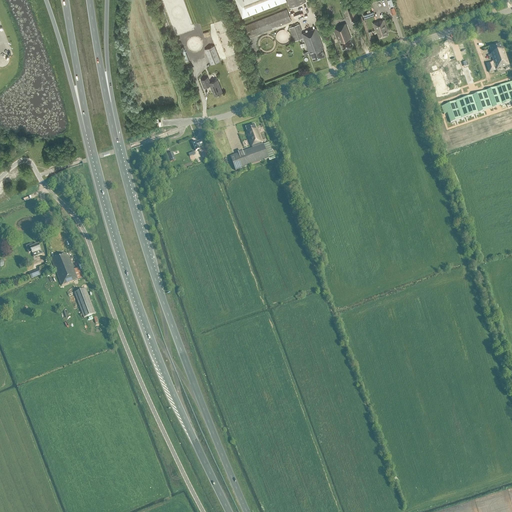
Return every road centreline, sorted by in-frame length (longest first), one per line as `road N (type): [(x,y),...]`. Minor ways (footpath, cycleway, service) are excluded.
road 1 (unclassified): [(203,511),(136,373),(76,218),(30,163),(17,163),(0,179)]
road 2 (trunk): [(89,135),(148,331),(229,511)]
road 3 (trunk): [(246,511),(159,291),(115,138)]
road 4 (unclassified): [(184,122),(239,112),(511,10)]
road 5 (trunk): [(46,0),(89,135)]
road 6 (trunk): [(115,138),(90,0)]
road 7 (trunk): [(115,138),(107,0)]
road 8 (trunk): [(65,0),(89,135)]
